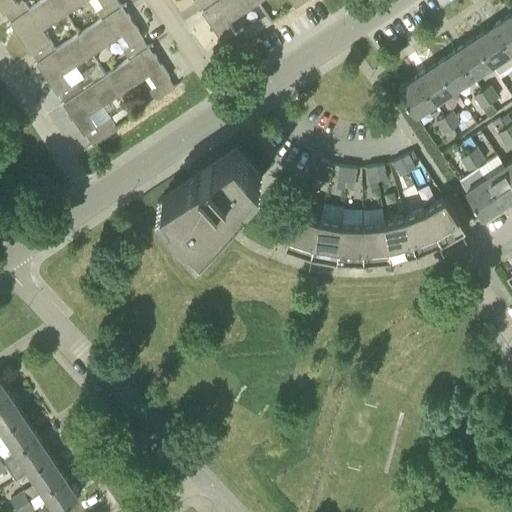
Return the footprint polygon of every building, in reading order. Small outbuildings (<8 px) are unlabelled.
[(11,19),(29,6),(25,0),(20,0),(17,2),(15,0),(0,0),(0,5),(4,12),(6,11),(11,19)] [(38,59),(63,42),(58,36),(52,40),(43,27),(72,8),(67,0),(39,0),(29,6),(11,19),(10,20),(31,52),(33,51),(38,59)] [(102,16),(121,4),(118,0),(67,0),(72,8),(84,0),(101,0),(104,3),(97,8),(102,16)] [(231,49),(250,36),(243,27),(237,31),(229,20),(259,0),(214,0),(204,7),(202,9),(223,40),(225,39),(231,49)] [(129,56),(148,44),(142,36),(144,35),(122,3),(121,4),(102,16),(87,26),(101,47),(123,32),(130,43),(124,48),(129,56)] [(511,49),(511,48),(511,11),(495,22),(511,49)] [(493,61),(511,49),(495,22),(476,35),(493,61)] [(59,91),(79,80),(78,78),(71,83),(63,72),(101,47),(87,26),(63,42),(38,59),(36,60),(58,92),(59,91)] [(473,74),(493,61),(476,35),(456,48),(473,74)] [(151,88),(157,97),(175,85),(169,76),(170,75),(149,43),(148,44),(129,56),(110,69),(124,90),(150,73),(157,84),(151,88)] [(454,87),(473,74),(456,48),(437,60),(454,87)] [(435,99),(454,87),(437,60),(418,73),(435,99)] [(119,126),(118,123),(111,114),(98,123),(90,112),(124,90),(110,69),(106,72),(101,65),(79,80),(59,91),(65,99),(63,100),(84,132),(86,131),(93,143),(119,126)] [(415,112),(435,99),(418,73),(398,85),(415,112)] [(491,100),(499,94),(491,82),(482,87),(491,100)] [(482,105),(491,100),(482,87),(474,93),(482,105)] [(453,125),(461,119),(453,107),(444,113),(453,125)] [(445,131),(453,125),(444,113),(436,118),(445,131)] [(507,142),(511,138),(511,132),(507,124),(499,130),(507,142)] [(198,245),(231,210),(262,175),(236,145),(157,198),(167,212),(192,239),(198,245)] [(476,145),(468,150),(476,162),(484,157),(476,145)] [(408,168),(416,165),(410,150),(402,154),(408,168)] [(468,168),(476,162),(468,150),(459,156),(468,168)] [(400,172),(408,168),(402,154),(393,158),(400,172)] [(315,170),(323,174),(329,159),(321,155),(315,170)] [(378,178),(387,177),(384,161),(375,162),(378,178)] [(511,172),(505,161),(484,175),(502,201),(511,194),(511,172)] [(337,178),(347,179),(349,163),(339,162),(337,178)] [(369,180),(378,178),(375,162),(366,164),(369,180)] [(347,179),(355,180),(357,164),(349,163),(347,179)] [(483,213),(501,202),(483,175),(466,187),(483,213)] [(442,239),(466,226),(446,195),(426,205),(442,239)] [(417,249),(442,239),(426,205),(421,208),(406,214),(417,249)] [(285,243),(311,251),(321,216),(314,215),(299,209),(289,232),(285,243)] [(391,255),(417,249),(406,214),(385,219),(391,255)] [(311,251),(337,256),(342,220),(321,216),(311,251)] [(364,258),(391,255),(385,219),(364,221),(364,258)] [(337,256),(364,258),(364,221),(342,220),(337,256)] [(0,401),(12,395),(0,376),(0,401)] [(12,395),(0,401),(0,425),(2,429),(25,414),(12,395)] [(0,460),(38,434),(25,414),(2,429),(10,440),(0,446),(0,460)] [(16,479),(29,470),(52,455),(38,434),(0,460),(0,473),(9,468),(16,479)] [(36,480),(43,490),(65,476),(52,455),(29,470),(36,480)] [(43,490),(57,511),(79,496),(65,476),(43,490)] [(17,508),(31,499),(25,489),(11,499),(17,508)] [(31,499),(17,508),(19,511),(31,511),(37,508),(31,499)]
